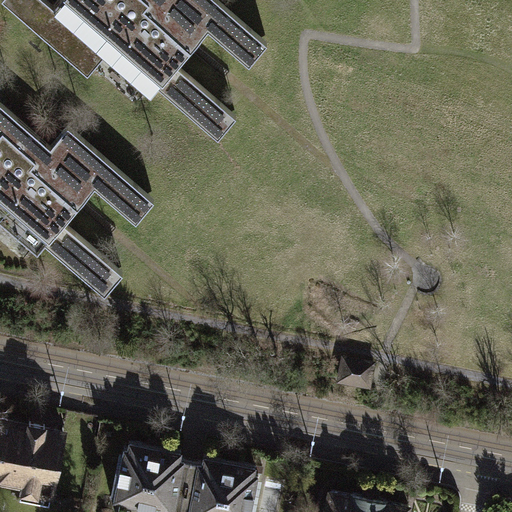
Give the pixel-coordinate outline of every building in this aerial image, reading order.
[(46,0),(2,0),(62,50),(78,32),(147,91),(154,83),(194,117),(212,96),(173,62),(205,26),(225,43),(242,23),(215,0),(53,0),(51,3),(46,0)] [(0,219),(33,249),(41,240),(79,273),(97,252),(59,219),(91,183),(111,201),(129,180),(64,123),(46,143),(0,102),(0,219)] [(369,361),(340,355),(336,378),(365,383),(369,361)] [(49,501),(63,429),(44,426),(45,421),(29,418),(28,422),(0,416),(0,472),(22,477),(19,495),(49,501)] [(179,448),(129,438),(128,444),(123,443),(113,494),(117,495),(114,511),(121,511),(171,511),(173,506),(180,508),(190,458),(178,455),(179,448)] [(253,469),(254,463),(204,453),(202,460),(190,458),(180,508),(187,509),(186,511),(248,511),(257,470),(253,469)] [(405,511),(407,503),(386,499),(386,495),(352,489),(351,493),(330,489),(325,511),(405,511)]
